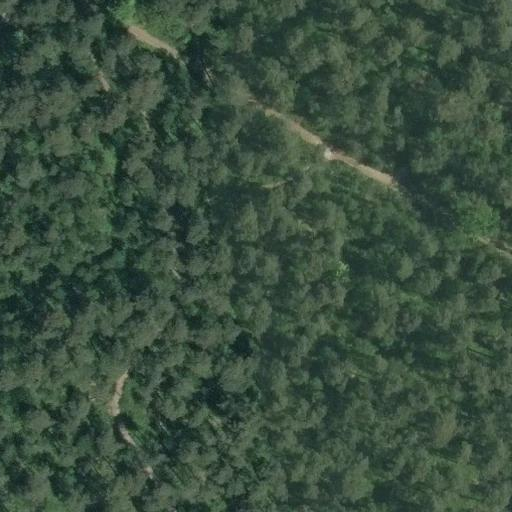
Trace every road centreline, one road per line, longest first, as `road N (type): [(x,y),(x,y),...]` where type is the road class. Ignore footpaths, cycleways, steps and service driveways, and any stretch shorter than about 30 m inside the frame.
road 1 (track): [(397,186),(76,0)]
road 2 (track): [(511,253),(397,186)]
